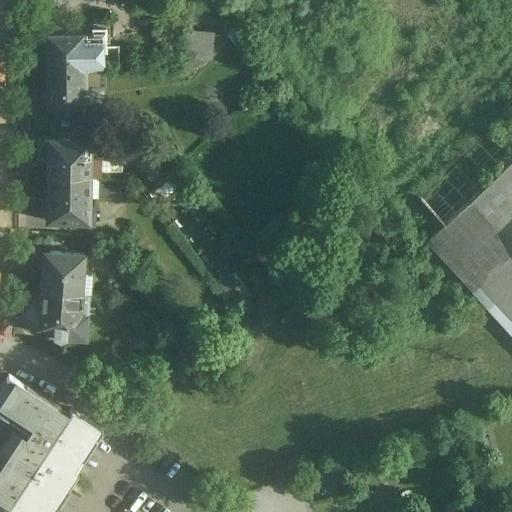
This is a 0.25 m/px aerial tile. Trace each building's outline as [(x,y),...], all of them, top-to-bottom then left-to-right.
[(203,53),(212,54),(215,30),(179,26),(175,62),(202,65),(203,53)] [(106,27),(91,27),(91,33),(82,33),(83,69),(86,69),(103,69),(103,65),(102,51),(106,51),(106,47),(106,27)] [(74,33),(73,32),(61,32),(61,33),(46,33),(46,36),(42,36),(42,50),(47,50),(47,70),(86,69),(83,69),(82,33),(74,33)] [(119,65),(119,46),(106,47),(106,51),(102,51),(103,65),(119,65)] [(86,69),(47,70),(47,90),(43,90),(43,104),(47,104),(48,106),(83,106),(82,89),(86,89),(86,78),(86,70),(105,70),(105,69),(103,69),(86,69)] [(103,119),(78,118),(78,137),(90,138),(90,139),(99,139),(103,139),(103,119)] [(78,137),(39,136),(38,158),(47,159),(46,174),(90,175),(97,175),(98,175),(99,139),(90,139),(90,138),(78,137)] [(511,157),(467,201),(490,224),(511,202),(511,157)] [(90,175),(46,174),(46,190),(39,190),(39,211),(46,211),(45,222),(93,223),(93,203),(89,203),(90,175)] [(98,175),(97,175),(96,198),(119,198),(119,175),(98,175)] [(490,224),(467,201),(427,241),(470,288),(502,259),(489,227),(491,225),(490,224)] [(83,253),(49,251),(47,271),(41,270),(40,289),(87,293),(90,294),(91,274),(81,273),(83,253)] [(511,269),(502,259),(470,288),(511,333),(511,269)] [(87,293),(40,289),(37,327),(53,328),(53,335),(59,339),(65,336),(84,337),(87,293)] [(47,511),(95,432),(11,382),(0,400),(0,417),(24,432),(19,440),(10,434),(0,450),(0,510),(2,511),(1,511),(47,511)] [(345,479),(340,460),(328,463),(333,483),(345,479)] [(262,493),(249,497),(252,511),(255,511),(266,509),(262,493)]
